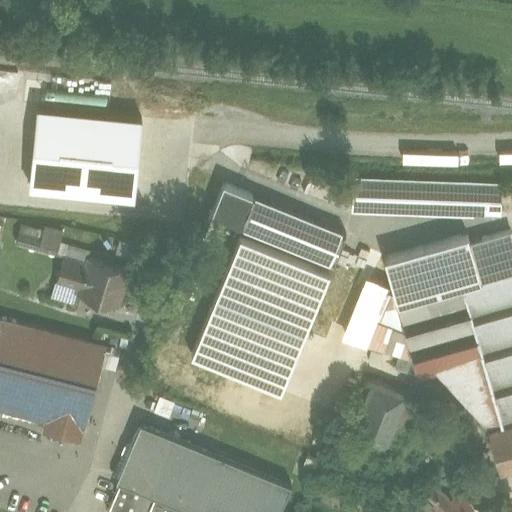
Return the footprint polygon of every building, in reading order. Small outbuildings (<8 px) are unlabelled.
[(39,106),(30,185),(133,197),(142,117),(39,106)] [(353,176),(352,209),(503,215),(504,182),(353,176)] [(215,210),(246,223),(258,193),(227,180),(215,210)] [(348,229),(258,193),(246,223),(336,260),(348,229)] [(471,220),(384,242),(419,378),(440,373),(489,426),(511,419),(511,221),(476,232),(471,220)] [(42,232),(21,227),(16,243),(37,249),(42,232)] [(43,228),(42,232),(37,249),(36,253),(57,259),(64,234),(43,228)] [(280,388),(329,271),(241,234),(192,352),(280,388)] [(67,241),(64,253),(89,261),(91,253),(92,248),(67,241)] [(112,300),(123,262),(91,253),(89,261),(64,253),(57,276),(82,283),(80,291),(112,300)] [(82,283),(57,276),(52,294),(77,301),(80,291),(82,283)] [(392,284),(371,276),(347,334),(368,343),(392,284)] [(110,341),(0,311),(0,406),(48,419),(46,429),(83,439),(110,341)] [(369,376),(346,435),(388,450),(409,390),(369,376)] [(511,419),(489,426),(501,472),(511,469),(511,419)] [(282,511),(295,482),(142,420),(118,477),(121,479),(157,493),(203,511),(282,511)] [(149,511),(157,493),(121,479),(109,509),(117,511),(149,511)] [(490,511),(492,511),(464,486),(456,495),(440,480),(426,495),(442,510),(439,511),(438,511),(423,498),(410,511),(490,511)] [(203,511),(157,493),(149,511),(203,511)]
